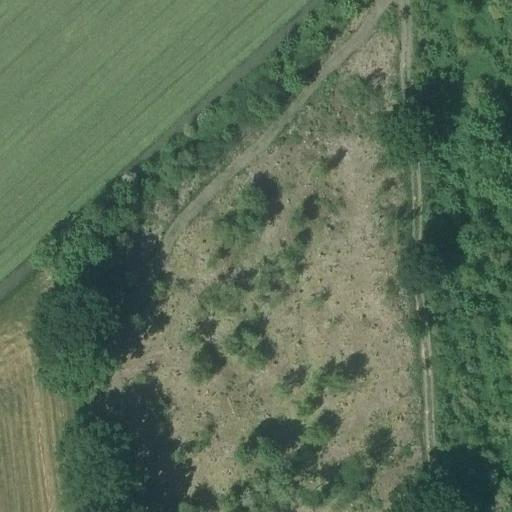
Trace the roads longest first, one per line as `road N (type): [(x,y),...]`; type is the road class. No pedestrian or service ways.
road 1 (track): [(390,0),(246,166),(173,234),(122,324),(107,365),(133,511)]
road 2 (track): [(426,511),(403,0)]
